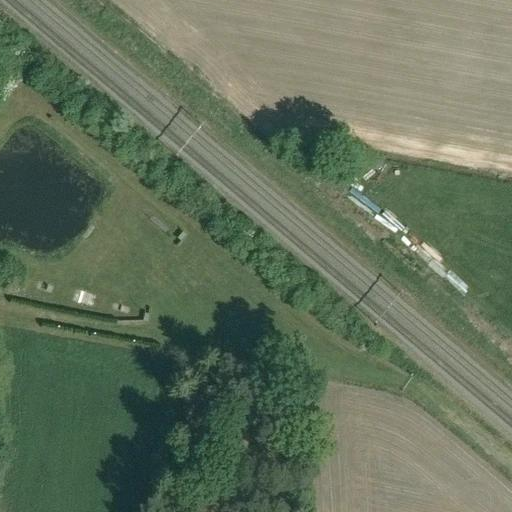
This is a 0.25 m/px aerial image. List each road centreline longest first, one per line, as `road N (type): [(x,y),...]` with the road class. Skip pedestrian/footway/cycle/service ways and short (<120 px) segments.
road 1 (track): [(0,313),(19,402),(6,511)]
road 2 (track): [(347,370),(408,383),(511,468)]
